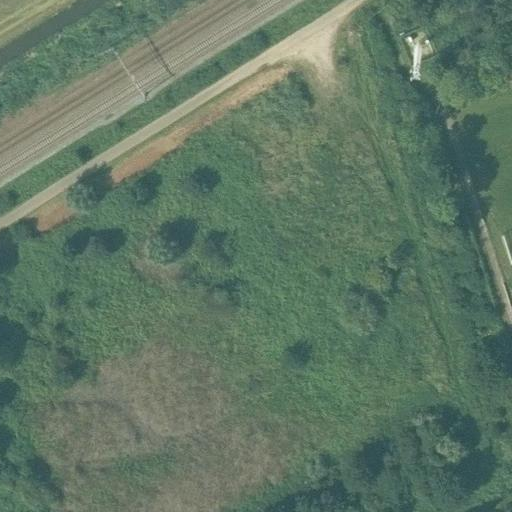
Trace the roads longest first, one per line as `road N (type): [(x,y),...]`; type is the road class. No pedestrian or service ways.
road 1 (unclassified): [(0,228),(301,38)]
road 2 (residential): [(344,116),(427,81),(511,67)]
